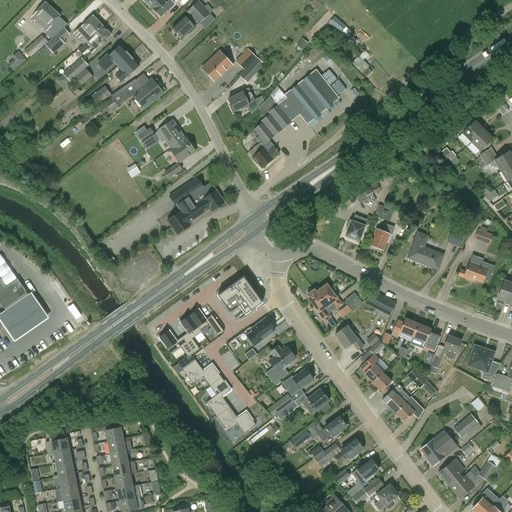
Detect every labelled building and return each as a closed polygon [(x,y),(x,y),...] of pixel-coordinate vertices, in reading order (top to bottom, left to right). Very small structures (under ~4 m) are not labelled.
[(141,0),(150,9),(160,0),(141,0)] [(160,0),(150,9),(159,18),(173,6),(166,0),(160,0)] [(48,30),(61,15),(46,2),(33,17),(48,30)] [(188,35),(194,29),(191,26),(195,22),(198,25),(209,15),(197,2),(187,13),(189,15),(185,19),(184,18),(172,29),(174,31),(172,32),(176,36),(178,35),(181,38),(186,33),(188,35)] [(103,26),(93,16),(73,34),(83,45),(103,26)] [(335,16),(330,22),(347,37),(352,31),(335,16)] [(103,26),(83,45),(92,54),(112,35),(103,26)] [(64,28),(48,43),(45,45),(53,54),(65,45),(62,42),(70,35),(64,28)] [(45,45),(48,43),(42,36),(25,51),(31,57),(45,45)] [(106,54),(97,63),(105,71),(114,63),(118,67),(130,55),(121,45),(109,56),(106,54)] [(327,54),(318,45),(304,57),(312,66),(327,54)] [(6,63),(15,71),(26,58),(18,50),(6,63)] [(248,50),(244,53),(236,62),(242,69),(251,61),(255,58),(248,50)] [(219,52),(202,69),(214,82),(225,71),(225,72),(232,66),(219,52)] [(127,77),(139,66),(130,55),(118,67),(121,71),(115,76),(121,83),(127,77)] [(85,69),(89,66),(81,58),(69,69),(69,68),(63,74),(70,83),(75,79),(85,69)] [(257,58),(247,70),(253,75),(263,64),(257,58)] [(92,77),(85,69),(75,79),(82,86),(92,77)] [(367,79),(372,73),(368,69),(363,76),(367,79)] [(292,122),(291,121),(299,114),(307,124),(339,98),(315,70),(284,95),(286,98),(277,106),(273,100),(264,107),(265,109),(261,113),(265,118),(261,121),(262,123),(253,130),(258,137),(255,140),(259,144),(261,142),(263,145),(292,122)] [(85,129),(132,96),(143,110),(163,95),(152,81),(141,89),(135,79),(78,119),(85,129)] [(98,105),(111,95),(104,86),(91,97),(98,105)] [(252,114),(263,101),(261,97),(254,101),(248,89),(242,92),(228,99),(234,112),(247,105),(252,114)] [(172,149),(186,140),(173,121),(156,133),(162,141),(165,139),(172,149)] [(462,135),(471,144),(484,131),(475,122),(462,135)] [(143,144),(155,135),(150,128),(138,137),(143,144)] [(492,140),(484,131),(471,144),(480,153),(492,140)] [(180,163),(196,152),(187,140),(186,141),(186,140),(172,149),(172,150),(171,150),(180,163)] [(263,149),(259,144),(248,152),(252,157),(251,158),(257,164),(257,163),(262,169),(273,160),(272,160),(280,154),(273,146),(266,152),(263,148),(263,149)] [(494,163),(500,173),(511,165),(511,157),(509,153),(497,160),(491,150),(479,157),(486,167),(494,163)] [(451,152),(446,156),(450,160),(455,156),(451,152)] [(132,177),(141,172),(136,163),(127,169),(132,177)] [(168,179),(182,170),(178,163),(163,173),(168,179)] [(511,179),(511,165),(500,173),(506,183),(511,179)] [(197,209),(201,216),(209,211),(211,213),(224,204),(213,188),(212,189),(209,185),(203,189),(196,179),(181,189),(196,209),(197,209)] [(370,189),(372,194),(380,190),(377,185),(370,189)] [(489,193),(485,188),(480,192),(485,198),(489,193)] [(196,209),(181,189),(168,198),(175,208),(177,207),(180,213),(167,223),(177,237),(190,227),(189,225),(201,216),(197,209),(196,209)] [(372,194),(370,189),(369,189),(364,192),(365,192),(368,198),(373,195),(372,194)] [(368,198),(365,192),(356,197),(360,204),(368,199),(368,198)] [(494,199),(489,193),(485,198),(489,203),(494,199)] [(379,206),(375,216),(380,218),(385,208),(379,206)] [(364,227),(366,220),(355,216),(352,223),(351,222),(345,237),(351,239),(352,241),(354,242),(356,241),(359,242),(364,227)] [(383,251),(386,243),(388,243),(391,236),(394,228),(383,224),(381,232),(376,230),(370,246),(372,247),(371,248),(376,250),(377,249),(383,251)] [(478,230),(474,239),(489,245),(493,236),(478,230)] [(460,248),(465,235),(452,231),(447,242),(460,248)] [(417,233),(413,244),(408,259),(422,264),(423,261),(426,263),(426,264),(436,268),(440,256),(435,254),(436,252),(422,247),(426,236),(417,233)] [(483,283),(484,280),(489,282),(494,266),(482,262),(483,259),(472,255),(469,264),(466,272),(460,270),(458,276),(471,281),(472,279),(483,283)] [(234,301),(245,315),(262,303),(243,277),(217,296),(226,307),(234,301)] [(0,303),(3,308),(26,293),(17,279),(6,287),(0,278),(0,303)] [(505,301),(511,303),(511,302),(511,284),(504,282),(498,300),(505,302),(505,301)] [(314,290),(325,306),(331,301),(336,308),(342,303),(334,292),(333,293),(326,285),(316,292),(314,290)] [(307,295),(314,306),(313,306),(324,321),(330,316),(323,307),(325,306),(314,290),(307,295)] [(32,291),(0,313),(0,318),(2,321),(2,322),(15,340),(49,317),(36,297),(32,291)] [(355,293),(346,299),(353,309),(362,303),(355,293)] [(374,293),(365,301),(381,309),(386,299),(374,293)] [(352,311),(347,305),(338,313),(343,319),(352,311)] [(189,316),(201,333),(210,326),(217,336),(224,332),(212,315),(206,320),(198,310),(189,316)] [(188,333),(182,337),(194,354),(200,349),(192,339),(201,333),(189,316),(180,323),(188,333)] [(330,317),(326,320),(331,327),(335,324),(330,317)] [(241,336),(250,349),(261,341),(260,340),(275,330),(267,318),(256,326),(241,336)] [(413,337),(412,337),(417,324),(404,319),(402,324),(396,321),(391,333),(398,336),(411,341),(413,337)] [(429,334),(430,329),(417,324),(412,337),(413,337),(411,341),(411,343),(417,345),(419,340),(425,342),(423,346),(430,348),(434,336),(429,334)] [(346,348),(353,343),(358,351),(363,347),(358,339),(357,340),(347,326),(336,334),(346,348)] [(190,356),(194,354),(182,337),(176,341),(169,331),(159,338),(167,348),(166,349),(170,355),(181,348),(188,358),(190,356)] [(387,345),(391,336),(385,333),(381,343),(387,345)] [(371,347),(379,340),(374,334),(366,341),(371,347)] [(454,359),(456,353),(457,353),(461,341),(448,336),(442,354),(446,356),(447,358),(452,360),(454,359)] [(375,355),(385,346),(380,341),(369,350),(373,354),(374,356),(375,355)] [(260,343),(254,348),(257,352),(263,347),(260,343)] [(289,363),(296,358),(288,347),(283,351),(279,346),(271,352),(275,357),(268,361),(273,368),(266,373),(273,384),(288,374),(284,369),(290,365),(289,363)] [(494,353),(474,346),(467,366),(487,373),(494,353)] [(404,358),(407,349),(401,347),(398,355),(404,358)] [(249,360),(257,354),(252,349),(244,355),(249,360)] [(432,363),(435,355),(429,352),(425,361),(432,363)] [(374,356),(373,354),(368,359),(373,364),(373,363),(374,364),(379,359),(375,355),(374,356)] [(177,363),(178,364),(182,370),(182,369),(194,361),(190,356),(188,358),(187,356),(177,363)] [(438,369),(442,358),(436,356),(432,367),(438,369)] [(364,373),(373,382),(382,372),(374,364),(373,363),(373,364),(368,359),(360,368),(365,372),(364,373)] [(203,377),(210,386),(221,378),(212,365),(203,371),(195,360),(182,370),(193,384),(203,377)] [(511,379),(511,378),(511,361),(507,379),(501,377),(497,388),(508,391),(511,379)] [(176,374),(182,370),(178,364),(172,368),(176,374)] [(414,368),(407,375),(412,380),(413,379),(417,379),(421,376),(414,368)] [(301,388),(314,379),(306,369),(294,378),(293,376),(283,383),(292,394),(300,388),(301,388)] [(391,381),(382,372),(373,382),(381,391),(382,390),(386,386),(391,381)] [(217,417),(229,407),(222,397),(231,391),(221,378),(210,386),(216,395),(206,403),(217,417)] [(423,387),(433,395),(437,389),(427,381),(423,387)] [(386,386),(382,390),(381,391),(385,395),(391,390),(386,386)] [(310,414),(317,409),(320,414),(330,408),(326,402),(329,400),(321,389),(302,403),(310,414)] [(390,400),(395,394),(391,390),(385,395),(390,400)] [(386,403),(395,412),(405,403),(396,394),(395,394),(390,400),(386,403)] [(273,417),(293,402),(289,396),(269,412),(273,417)] [(478,410),(485,405),(479,397),(472,403),(478,410)] [(284,417),(298,407),(294,402),(280,412),(284,417)] [(413,411),(405,403),(395,412),(404,421),(413,411)] [(229,407),(217,417),(227,431),(237,424),(244,433),(256,425),(246,412),(237,418),(229,407)] [(325,425),(326,427),(318,433),(323,440),(332,434),(334,437),(341,432),(340,430),(346,426),(343,421),(343,419),(341,416),(340,417),(339,415),(325,425)] [(461,438),(478,423),(471,415),(453,429),(461,438)] [(108,443),(123,440),(121,427),(105,430),(108,443)] [(290,442),(292,445),(295,449),(311,437),(306,430),(290,442)] [(433,465),(457,446),(444,430),(420,449),(433,465)] [(48,455),(54,453),(69,450),(67,438),(45,442),(48,455)] [(108,443),(110,454),(126,451),(132,450),(129,438),(123,439),(123,440),(108,443)] [(341,451),(335,456),(336,458),(337,459),(340,463),(348,456),(351,460),(358,454),(357,453),(363,448),(359,443),(360,441),(358,439),(357,440),(355,438),(342,448),(343,450),(341,451)] [(465,456),(473,449),(468,444),(461,450),(465,456)] [(72,462),(69,450),(54,453),(56,465),(72,462)] [(79,452),(79,454),(76,455),(77,461),(85,459),(84,451),(79,452)] [(110,454),(112,466),(128,463),(126,451),(110,454)] [(333,461),(326,451),(316,459),(323,468),(333,461)] [(489,460),(495,465),(498,460),(492,456),(489,460)] [(460,476),(458,474),(464,470),(455,458),(438,472),(449,485),(460,476)] [(372,474),(378,469),(375,465),(375,462),(374,461),(372,460),(371,459),(352,473),(359,482),(362,487),(367,483),(366,481),(373,476),(372,474)] [(470,471),(467,473),(476,484),(479,482),(482,477),(487,481),(490,477),(489,477),(496,467),(487,461),(478,475),(474,476),(470,471)] [(74,474),(72,462),(56,465),(58,477),(74,474)] [(115,478),(131,475),(137,474),(135,462),(128,463),(112,466),(115,477),(115,478)] [(38,468),(31,469),(33,480),(40,479),(38,468)] [(339,485),(350,477),(345,470),(334,478),(339,485)] [(461,478),(460,476),(449,485),(459,498),(476,484),(467,473),(461,478)] [(61,488),(61,489),(77,486),(74,474),(58,477),(61,488)] [(117,489),(117,490),(133,487),(133,486),(131,475),(115,478),(115,477),(111,478),(113,485),(114,485),(115,490),(117,489)] [(40,480),(33,481),(36,493),(42,491),(40,480)] [(159,481),(152,482),(153,492),(160,491),(159,481)] [(364,489),(369,496),(379,488),(375,482),(364,489)] [(117,490),(119,502),(135,499),(140,498),(140,497),(141,497),(139,485),(133,486),(133,487),(117,490)] [(393,487),(391,486),(390,485),(376,494),(380,500),(375,504),(379,510),(385,505),(388,509),(394,505),(391,501),(398,496),(394,491),(394,488),(393,487)] [(63,501),(79,498),(77,486),(61,489),(61,488),(54,489),(57,501),(63,500),(63,501)] [(103,492),(105,501),(113,499),(111,491),(108,491),(103,492)] [(348,511),(342,504),(334,495),(326,503),(327,505),(319,511),(316,511),(314,508),(309,511),(348,511)] [(495,504),(493,506),(487,511),(504,511),(505,511),(502,507),(508,501),(503,496),(501,498),(495,504)] [(487,511),(493,506),(484,497),(472,509),(473,510),(472,511),(487,511)] [(64,504),(65,511),(66,511),(81,509),(79,498),(63,501),(64,504)] [(135,499),(119,502),(121,511),(129,511),(138,510),(143,509),(140,498),(135,499)] [(47,511),(46,503),(38,505),(39,511),(47,511)]
